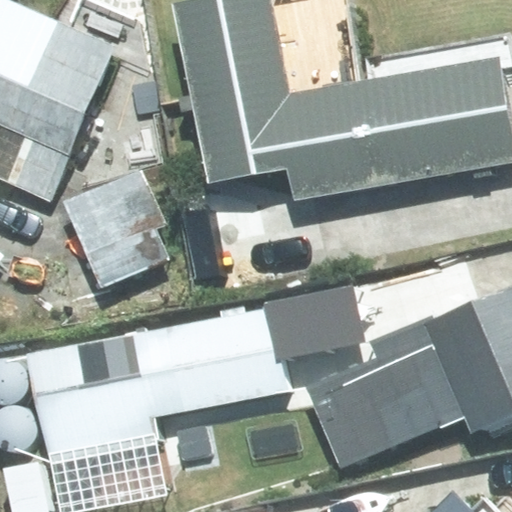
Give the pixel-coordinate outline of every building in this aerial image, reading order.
[(0,123),(3,125),(0,131),(0,180),(53,204),(124,53),(9,0),(4,0),(0,10),(0,9),(0,123)] [(225,0),(184,7),(214,185),(296,170),(301,203),(511,166),(511,96),(506,63),(297,99),(280,0),(225,0)] [(71,206),(107,290),(181,258),(145,175),(71,206)] [(293,392),(287,361),(317,354),(324,387),(311,388),(343,472),(475,421),(477,435),(511,420),(511,294),(381,343),(384,363),(365,367),(360,342),(376,339),(366,291),(135,336),(144,379),(95,389),(86,347),(36,357),(57,465),(163,445),(158,418),(293,392)] [(504,511),(494,501),(482,511),(478,511),(463,496),(446,511),(504,511)]
